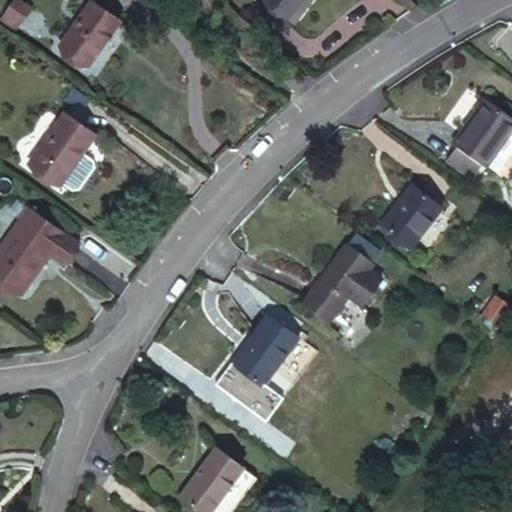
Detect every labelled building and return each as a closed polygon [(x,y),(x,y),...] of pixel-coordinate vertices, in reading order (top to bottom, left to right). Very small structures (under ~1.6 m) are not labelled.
[(0,17),(16,27),(29,3),(23,0),(7,0),(0,13),(0,17)] [(298,16),(306,22),(322,0),(273,0),(268,8),(276,13),(292,25),(298,16)] [(95,5),(62,50),(89,68),(121,24),(95,5)] [(299,31),(292,25),(276,13),(266,27),(290,43),(299,31)] [(299,31),(306,22),(298,16),(292,25),(299,31)] [(293,68),(282,84),(298,95),(309,80),(293,68)] [(511,120),(484,102),(453,147),(457,150),(450,161),(472,177),(480,167),(484,170),(511,129),(511,120)] [(66,116),(30,167),(60,187),(95,138),(66,116)] [(511,129),(496,153),(508,161),(511,156),(511,129)] [(414,181),(384,223),(414,244),(444,203),(414,181)] [(31,211),(0,252),(0,281),(21,297),(51,255),(65,265),(78,246),(31,211)] [(344,243),(301,302),(329,322),(350,295),(365,306),(384,279),(369,268),(373,263),(344,243)] [(263,313),(228,363),(258,385),(294,335),(263,313)] [(214,448),(179,496),(201,511),(230,511),(255,478),(214,448)]
